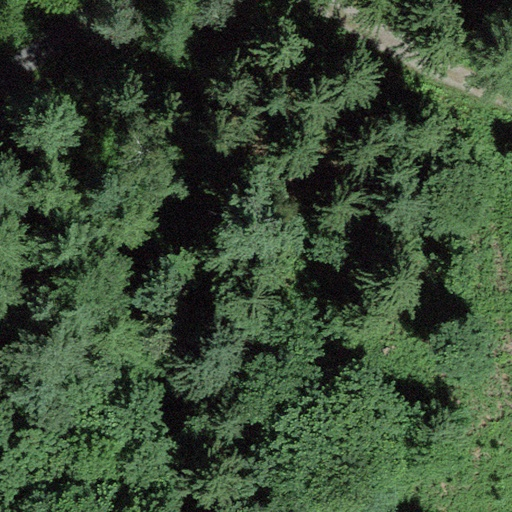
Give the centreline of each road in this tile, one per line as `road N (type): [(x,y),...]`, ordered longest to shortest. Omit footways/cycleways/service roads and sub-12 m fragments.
road 1 (track): [(511,110),(459,91),(305,0)]
road 2 (track): [(123,0),(0,78)]
